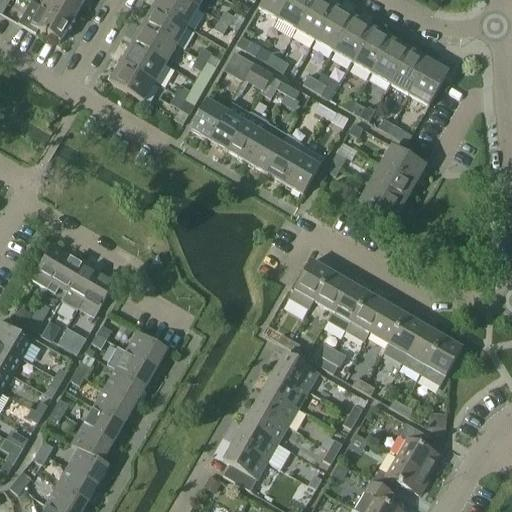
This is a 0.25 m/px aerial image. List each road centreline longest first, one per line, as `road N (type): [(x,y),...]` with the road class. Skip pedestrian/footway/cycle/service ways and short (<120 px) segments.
road 1 (residential): [(511,303),(419,299),(319,236),(283,284)]
road 2 (residential): [(184,327),(144,303),(130,268),(20,204)]
road 3 (residential): [(177,511),(268,345)]
road 4 (unclassified): [(511,166),(501,27)]
road 5 (residential): [(501,27),(431,26),(383,0)]
